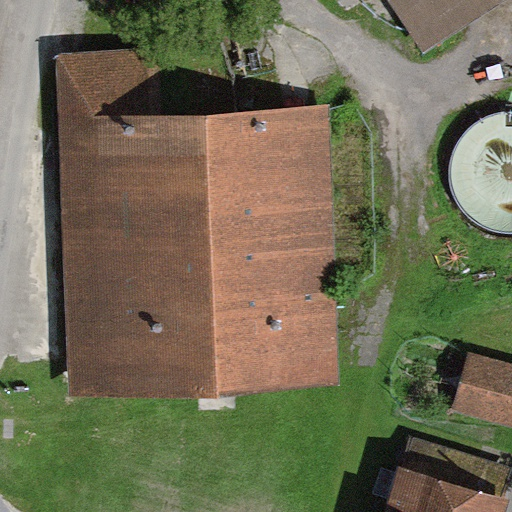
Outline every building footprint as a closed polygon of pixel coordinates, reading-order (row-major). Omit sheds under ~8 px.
[(404,0),(429,39),(491,0),(404,0)] [(160,44),(59,48),(62,114),(56,114),(69,389),(339,377),(326,102),(163,109),(160,44)] [(511,231),(511,96),(445,157),(511,231)] [(450,407),(511,423),(511,357),(468,345),(450,407)] [(511,490),(397,458),(381,511),(506,511),(511,494),(511,490)]
